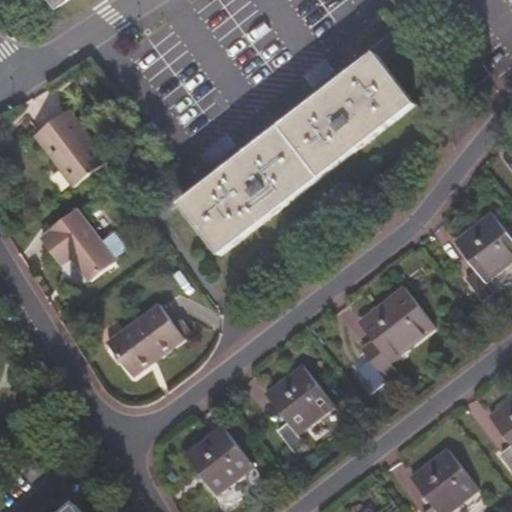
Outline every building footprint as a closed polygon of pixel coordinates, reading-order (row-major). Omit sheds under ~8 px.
[(52,0),(61,11),(75,0),(52,0)] [(218,260),(414,110),(376,59),(179,210),(218,260)] [(470,87),(486,76),(475,60),(459,71),(470,87)] [(31,142),(70,194),(103,168),(65,116),(31,142)] [(511,260),(511,246),(489,215),(449,245),(471,274),(463,283),(479,306),(491,297),(482,283),(511,260)] [(88,291),(113,271),(73,218),(47,239),(48,241),(40,248),(60,274),(69,267),(88,291)] [(432,332),(402,293),(354,327),(376,356),(366,364),(382,387),(393,379),(386,368),(432,332)] [(135,386),(183,346),(156,313),(108,353),(135,386)] [(328,412),(297,372),(260,400),(282,428),(272,437),(288,458),(298,451),(291,440),(328,412)] [(511,396),(483,419),(503,448),(492,456),(508,478),(511,474),(511,396)] [(249,471),(218,431),(180,460),(211,500),(249,471)] [(442,511),(470,491),(440,450),(402,479),(423,509),(418,511),(442,511)]
